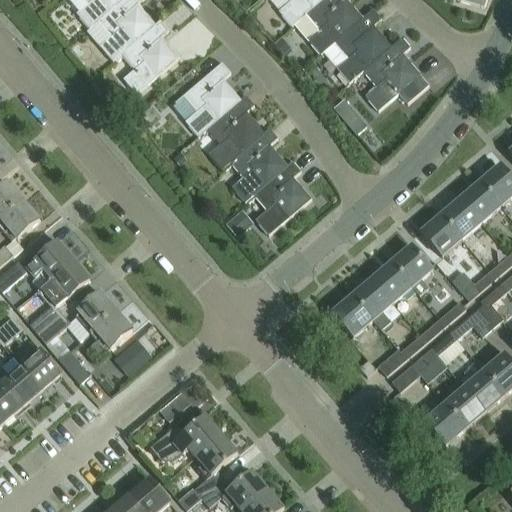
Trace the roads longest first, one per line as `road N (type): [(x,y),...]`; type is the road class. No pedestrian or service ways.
road 1 (unclassified): [(232,322),(0,44)]
road 2 (residential): [(5,511),(232,322)]
road 3 (residential): [(363,209),(288,97),(199,0)]
road 4 (unclassified): [(394,511),(232,322)]
road 5 (residential): [(363,209),(443,140),(482,74)]
road 6 (residential): [(232,322),(363,209)]
